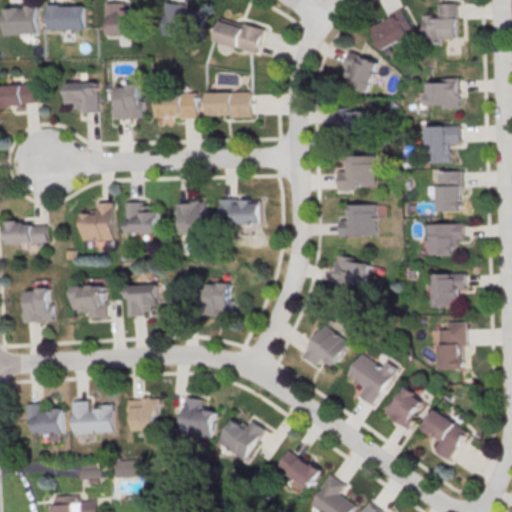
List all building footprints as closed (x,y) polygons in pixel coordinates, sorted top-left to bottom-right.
[(187,12),(187,3),(169,2),(167,34),(200,37),(202,13),(187,12)] [(130,3),(109,3),(109,35),(139,35),(139,9),(130,9),(130,3)] [(460,40),(459,3),(439,3),(439,14),(425,14),(425,41),(460,40)] [(49,5),(88,4),(89,29),(50,30),(49,5)] [(44,34),(44,6),(9,6),(9,34),(44,34)] [(406,10),(371,25),(383,50),(417,35),(406,10)] [(220,42),(259,54),(267,29),(228,17),(220,42)] [(380,62),(351,52),(345,70),(353,74),(349,85),(369,92),(380,62)] [(461,108),(461,78),(429,78),(429,108),(461,108)] [(70,82),(70,102),(80,102),(80,112),(101,112),(101,82),(70,82)] [(40,84),(0,85),(1,106),(41,105),(40,84)] [(145,84),(117,84),(117,119),(145,119),(145,84)] [(210,91),(235,90),(235,93),(252,92),(253,118),(233,118),(233,116),(211,117),(210,91)] [(159,92),(185,91),(185,93),(199,93),(200,119),(183,119),(183,117),(160,118),(159,92)] [(370,111),(337,111),(337,135),(370,135),(370,111)] [(451,163),(451,144),(461,143),(461,125),(428,126),(428,163),(451,163)] [(347,155),(347,167),(337,167),(337,189),(376,189),(376,155),(347,155)] [(437,172),(459,171),(461,211),(438,212),(437,172)] [(263,224),(263,199),(222,199),(222,224),(263,224)] [(208,235),(208,201),(178,201),(178,235),(208,235)] [(116,202),(96,202),(96,213),(85,213),(85,240),(116,240),(116,202)] [(129,202),(129,232),(161,232),(161,211),(150,211),(150,202),(129,202)] [(376,204),(349,204),(349,215),(339,215),(339,235),(376,235),(376,204)] [(10,242),(51,242),(51,221),(10,221),(10,242)] [(464,243),(464,223),(429,223),(429,254),(455,254),(455,243),(464,243)] [(366,286),(370,263),(339,256),(334,280),(366,286)] [(433,306),(455,306),(455,295),(466,295),(466,273),(433,273),(433,306)] [(232,284),(209,283),(207,315),(231,317),(232,284)] [(151,306),(161,306),(161,285),(130,285),(130,315),(151,315),(151,306)] [(107,286),(74,286),(74,307),(86,307),(86,318),(107,318),(107,286)] [(55,288),(27,288),(27,321),(55,321),(55,288)] [(467,369),(467,322),(441,322),(441,369),(467,369)] [(326,360),(337,365),(350,339),(322,324),(305,356),(323,366),(326,360)] [(380,365),(361,353),(348,375),(365,386),(359,395),(375,405),(398,367),(384,358),(380,365)] [(386,412),(408,427),(427,401),(406,385),(386,412)] [(181,434),(213,438),(217,410),(207,409),(209,399),(187,396),(181,434)] [(162,431),(162,398),(132,398),(132,431),(162,431)] [(117,433),(117,403),(95,403),(95,400),(75,401),(76,433),(117,433)] [(67,433),(67,409),(50,409),(50,404),(31,404),(31,423),(39,423),(39,433),(67,433)] [(443,440),(436,450),(451,459),(470,430),(437,408),(425,428),(443,440)] [(244,424),(235,418),(220,442),(247,459),(267,426),(250,415),(244,424)] [(310,488),(323,469),(291,447),(278,466),(310,488)] [(107,468),(114,467),(113,458),(84,461),(86,479),(107,477),(107,468)] [(145,459),(118,459),(118,476),(145,476),(145,459)] [(322,511),(353,511),(358,505),(341,494),(347,484),(331,473),(310,504),(322,511)] [(59,496),(59,505),(52,505),(52,511),(100,511),(100,499),(84,500),(83,495),(59,496)] [(384,511),(371,502),(363,511),(384,511)]
